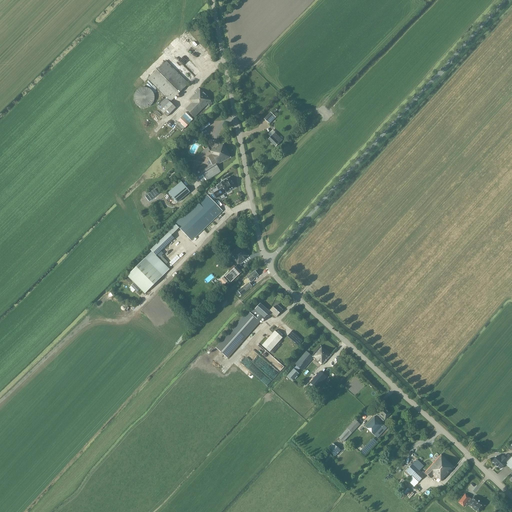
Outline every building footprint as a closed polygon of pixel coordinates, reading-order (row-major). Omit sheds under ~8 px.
[(199,49),(201,47),(190,35),(187,37),(199,49)] [(170,102),(189,84),(166,61),(155,71),(153,69),(149,73),(149,74),(151,76),(147,79),(166,98),(156,107),(167,118),(176,108),(170,102)] [(150,91),(149,90),(148,90),(148,89),(147,89),(146,89),(145,89),(144,89),(143,89),(142,89),(141,89),(140,90),(139,90),(139,91),(138,91),(137,92),(137,93),(136,93),(136,94),(136,95),(135,96),(135,97),(135,98),(135,99),(135,100),(136,101),(136,102),(137,103),(137,104),(138,104),(139,105),(140,106),(141,106),(142,107),(143,107),(144,107),(145,107),(146,107),(147,107),(147,106),(148,106),(149,106),(150,105),(151,104),(152,103),(152,102),(153,101),(153,100),(153,99),(153,98),(153,97),(153,96),(153,95),(153,94),(152,93),(152,92),(151,92),(150,91)] [(196,93),(189,100),(192,103),(188,107),(185,110),(194,118),(208,104),(210,106),(212,104),(210,102),(211,101),(200,90),(199,90),(198,89),(195,92),(196,93)] [(171,127),(184,114),(179,109),(166,122),(171,127)] [(264,119),(267,123),(268,122),(269,124),(276,118),(270,112),(264,119)] [(185,128),(179,122),(177,124),(178,125),(175,128),(179,132),(182,129),(183,130),(185,128)] [(268,134),(271,137),(268,139),(275,147),(282,140),(282,139),(283,138),(281,136),(279,137),(273,130),(268,134)] [(206,169),(205,167),(204,165),(199,169),(201,171),(202,172),(201,172),(207,181),(210,179),(221,172),(217,165),(231,158),(223,144),(216,148),(210,151),(211,154),(207,157),(212,165),(206,169)] [(221,189),(213,194),(216,199),(225,194),(225,195),(227,194),(227,193),(235,188),(229,178),(219,184),(221,189)] [(168,193),(177,203),(190,192),(181,182),(168,193)] [(192,241),(223,211),(207,195),(198,203),(197,202),(175,224),(179,228),(180,230),(192,241)] [(150,250),(156,256),(174,238),(168,233),(150,250)] [(167,247),(172,252),(177,248),(174,245),(172,242),(167,247)] [(240,263),(249,256),(240,245),(239,245),(239,246),(230,253),(229,254),(232,258),(236,262),(236,261),(239,265),(240,263)] [(126,276),(131,281),(133,283),(140,290),(144,294),(169,269),(152,251),(126,276)] [(231,282),(242,271),(237,265),(225,277),(231,282)] [(254,279),(258,276),(254,271),(247,277),(251,283),(255,279),(254,279)] [(219,281),(223,285),(227,282),(223,277),(219,281)] [(131,286),(135,290),(137,292),(140,290),(133,283),(131,286)] [(242,288),(243,289),(246,292),(252,287),(249,283),(242,288)] [(248,311),(231,331),(216,348),(228,359),(260,321),(261,322),(270,312),(260,303),(251,314),(248,311)] [(274,306),(270,310),(277,317),(283,310),(277,305),(276,306),(275,307),(274,306)] [(275,331),(262,345),(270,352),(282,337),(275,331)] [(306,351),(295,364),(301,370),(304,365),(306,367),(314,358),(319,363),(319,362),(323,365),(331,355),(320,345),(314,353),(312,356),(306,351)] [(287,376),(293,381),(295,379),(297,377),(297,376),(299,374),(294,369),(287,376)] [(322,380),(325,376),(320,372),(311,382),(317,388),(323,381),(322,380)] [(384,421),(391,414),(383,406),(377,413),(379,415),(378,416),(384,421)] [(377,438),(387,428),(375,416),(365,427),(377,438)] [(344,442),(360,424),(355,420),(347,429),(338,438),(344,442)] [(362,442),(369,434),(363,429),(356,437),(362,442)] [(335,456),(341,450),(333,443),(327,449),(335,456)] [(442,481),(455,467),(441,454),(440,456),(436,459),(425,473),(423,471),(422,472),(413,464),(406,471),(418,483),(425,475),(426,474),(430,478),(433,475),(438,479),(438,478),(442,481)] [(497,456),(492,461),(495,464),(497,466),(500,469),(505,464),(511,457),(508,455),(505,458),(502,456),(500,458),(497,456)] [(473,497),(471,500),(469,499),(470,498),(465,494),(458,503),(463,507),(465,505),(467,506),(468,504),(478,511),(479,511),(484,506),(485,506),(484,505),(481,502),(480,502),(478,501),(478,500),(474,497),(473,497)]
